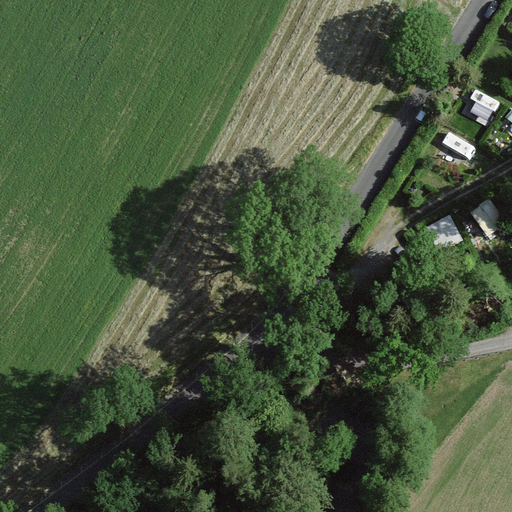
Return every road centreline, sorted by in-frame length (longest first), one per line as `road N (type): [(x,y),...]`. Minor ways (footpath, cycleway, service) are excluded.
road 1 (residential): [(487,0),(331,254),(268,333)]
road 2 (residential): [(268,333),(40,511)]
road 3 (residential): [(511,345),(342,365),(268,333)]
